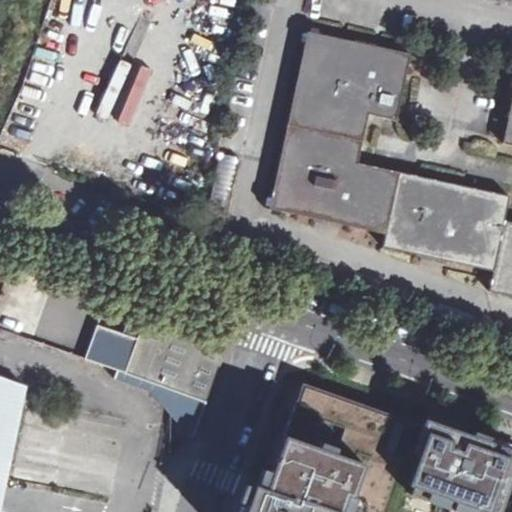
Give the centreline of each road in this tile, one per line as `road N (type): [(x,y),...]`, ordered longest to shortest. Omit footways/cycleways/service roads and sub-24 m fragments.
road 1 (secondary): [(274,312),(0,214)]
road 2 (secondary): [(511,397),(274,312)]
road 3 (residential): [(274,312),(197,511)]
